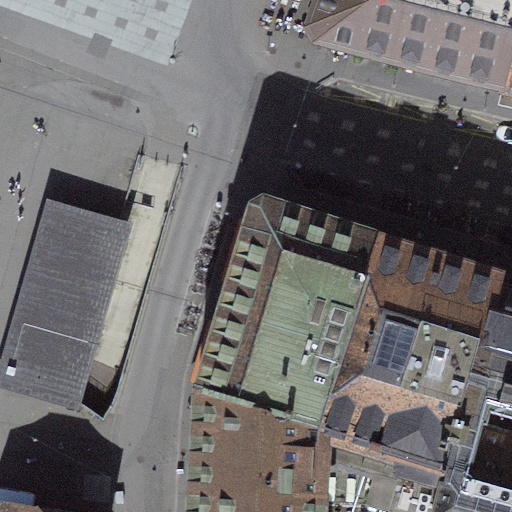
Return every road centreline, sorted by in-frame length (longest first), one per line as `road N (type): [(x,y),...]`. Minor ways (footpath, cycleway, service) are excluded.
road 1 (residential): [(149,511),(159,366),(210,157),(209,98)]
road 2 (residential): [(511,188),(209,98)]
